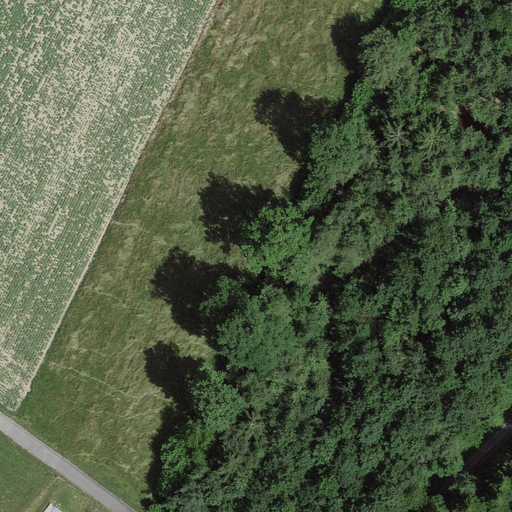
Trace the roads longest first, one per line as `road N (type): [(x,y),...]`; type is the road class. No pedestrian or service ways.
road 1 (track): [(0,417),(125,511)]
road 2 (unclassified): [(511,422),(425,511)]
